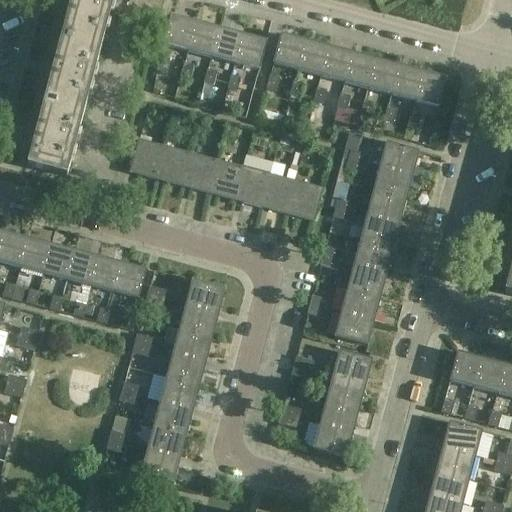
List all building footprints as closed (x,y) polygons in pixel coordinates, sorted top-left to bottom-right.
[(72,0),(61,40),(100,51),(110,14),(113,0),(72,0)] [(113,0),(110,14),(125,18),(125,19),(158,28),(164,6),(140,0),(113,0)] [(187,54),(195,25),(171,19),(164,48),(187,54)] [(219,31),(195,25),(187,54),(211,61),(219,31)] [(235,67),(242,37),(219,31),(211,61),(235,67)] [(266,44),(242,37),(235,67),(259,73),(266,44)] [(297,73),(304,44),(280,38),(273,67),(297,73)] [(61,40),(44,105),(83,115),(100,51),(61,40)] [(328,50),(304,44),(297,73),(321,80),(328,50)] [(344,86),(352,56),(328,50),(321,80),(344,86)] [(375,63),(352,56),(344,86),(368,92),(375,63)] [(161,60),(157,74),(167,77),(171,63),(161,60)] [(392,98),(399,69),(375,63),(368,92),(392,98)] [(184,66),(180,80),(189,83),(192,69),(184,66)] [(423,75),(399,69),(392,98),(415,105),(423,75)] [(208,73),(204,86),(213,89),(216,75),(208,73)] [(423,75),(415,105),(439,111),(446,82),(423,75)] [(231,79),(228,93),(237,95),(240,82),(231,79)] [(270,79),(266,92),(276,95),(279,81),(270,79)] [(294,85),(290,98),(300,101),(304,88),(294,85)] [(321,116),(327,94),(317,91),(314,105),(318,106),(315,115),(321,116)] [(341,97),(337,111),(346,113),(350,100),(341,97)] [(364,104),(361,117),(370,120),(374,106),(364,104)] [(67,180),(83,115),(44,105),(28,169),(67,180)] [(388,110),(385,124),(394,126),(398,113),(388,110)] [(262,121),(281,127),(284,118),(264,113),(262,121)] [(412,116),(408,130),(417,132),(421,119),(412,116)] [(156,183),(166,150),(139,142),(130,176),(156,183)] [(419,155),(386,146),(379,171),(412,180),(419,155)] [(192,157),(166,150),(156,183),(183,190),(192,157)] [(351,155),(348,163),(366,168),(369,159),(351,155)] [(209,197),(218,164),(192,157),(183,190),(209,197)] [(366,168),(348,163),(346,174),(364,179),(366,168)] [(244,171),(218,164),(209,197),(235,204),(244,171)] [(290,172),(289,172),(286,180),(294,182),(298,169),(291,167),(290,172)] [(261,211),(270,178),(244,171),(235,204),(261,211)] [(406,204),(412,180),(379,171),(373,195),(406,204)] [(296,185),(270,178),(261,211),(287,218),(296,185)] [(314,226),(314,225),(323,192),(296,185),(287,218),(314,226)] [(406,204),(373,195),(366,220),(400,228),(406,204)] [(336,211),(354,216),(356,208),(338,203),(336,211)] [(333,222),(351,226),(354,216),(336,211),(333,222)] [(360,244),(393,253),(400,228),(366,220),(360,244)] [(28,242),(4,236),(0,252),(0,266),(20,272),(28,242)] [(44,278),(51,249),(28,242),(20,272),(44,278)] [(387,277),(393,253),(360,244),(354,268),(387,277)] [(75,255),(51,249),(44,278),(67,284),(75,255)] [(325,252),(323,259),(341,264),(343,257),(325,252)] [(91,290),(98,261),(75,255),(67,284),(91,290)] [(323,259),(320,270),(338,275),(341,264),(323,259)] [(121,267),(98,261),(91,290),(114,296),(121,267)] [(139,303),(146,274),(121,267),(114,296),(139,303)] [(347,292),(381,301),(387,277),(354,268),(347,292)] [(225,292),(192,284),(185,309),(218,317),(225,292)] [(3,300),(12,303),(15,290),(6,288),(3,300)] [(150,290),(148,299),(166,303),(168,294),(150,290)] [(374,325),(381,301),(347,292),(341,316),(374,325)] [(26,307),(36,309),(39,297),(30,294),(26,307)] [(148,299),(145,307),(163,312),(166,303),(148,299)] [(50,313),(59,315),(62,303),(53,300),(50,313)] [(312,300),(310,308),(328,313),(330,305),(312,300)] [(73,319),(82,321),(86,309),(76,306),(73,319)] [(310,308),(307,318),(326,323),(328,313),(310,308)] [(218,317),(185,309),(179,333),(212,342),(218,317)] [(97,325),(106,327),(109,315),(100,312),(97,325)] [(334,341),(368,350),(374,325),(341,316),(334,341)] [(130,334),(134,321),(124,318),(121,331),(130,334)] [(23,330),(20,338),(38,343),(40,334),(23,330)] [(212,342),(179,333),(173,357),(206,366),(212,342)] [(35,352),(38,343),(20,338),(18,348),(35,352)] [(137,339),(135,347),(153,352),(155,343),(137,339)] [(135,347),(132,357),(150,361),(153,352),(135,347)] [(372,363),(339,355),(332,380),(366,388),(372,363)] [(450,384),(475,391),(482,362),(457,355),(450,384)] [(206,366),(173,357),(166,381),(199,390),(206,366)] [(296,361),(293,370),(312,375),(314,366),(296,361)] [(505,368),(482,362),(475,391),(498,397),(505,368)] [(498,397),(511,401),(511,369),(505,368),(498,397)] [(293,370),(291,379),(309,384),(312,375),(293,370)] [(10,378),(8,386),(25,391),(27,382),(10,378)] [(359,413),(366,388),(332,380),(326,404),(359,413)] [(199,390),(166,381),(160,405),(193,414),(199,390)] [(23,401),(25,391),(8,386),(5,396),(23,401)] [(124,386),(122,396),(140,400),(142,391),(124,386)] [(122,396),(119,405),(137,409),(140,400),(122,396)] [(442,416),(451,419),(455,405),(445,403),(442,416)] [(359,413),(326,404),(320,428),(353,437),(359,413)] [(193,414),(160,405),(154,430),(187,439),(193,414)] [(466,422),(475,425),(479,411),(469,409),(466,422)] [(283,410),(281,419),(299,423),(301,415),(283,410)] [(489,428),(498,430),(501,417),(492,415),(489,428)] [(281,419),(278,427),(297,432),(299,423),(281,419)] [(0,426),(0,435),(13,439),(15,431),(0,426)] [(482,435),(449,426),(442,451),(475,460),(482,435)] [(346,462),(353,437),(320,428),(313,453),(346,462)] [(187,439),(154,430),(147,454),(180,463),(187,439)] [(0,446),(10,449),(13,439),(0,435),(0,446)] [(127,449),(127,448),(129,440),(111,435),(109,444),(127,449)] [(109,444),(107,453),(124,457),(127,449),(109,444)] [(469,484),(475,460),(442,451),(436,475),(469,484)] [(497,465),(511,469),(511,459),(511,456),(511,452),(505,451),(503,457),(500,456),(497,465)] [(141,479),(174,487),(180,463),(147,454),(141,479)] [(495,474),(511,478),(511,469),(497,465),(485,462),(484,467),(496,470),(495,474)] [(463,508),(469,484),(436,475),(430,499),(463,508)] [(461,511),(463,508),(430,499),(426,511),(461,511)]
